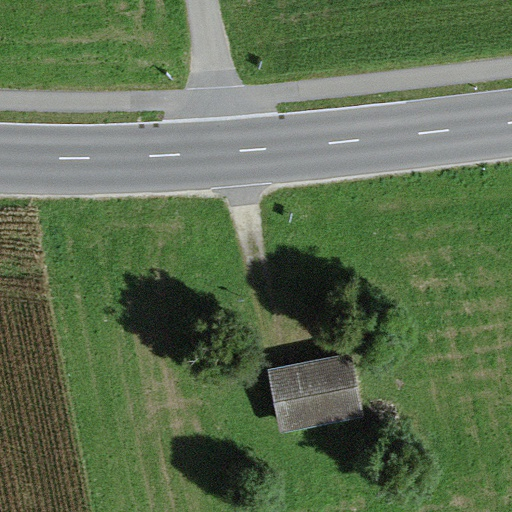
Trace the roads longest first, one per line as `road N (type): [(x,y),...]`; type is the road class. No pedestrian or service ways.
road 1 (secondary): [(242,156),(511,125)]
road 2 (secondary): [(0,163),(242,156)]
road 3 (unclassified): [(207,0),(242,156)]
